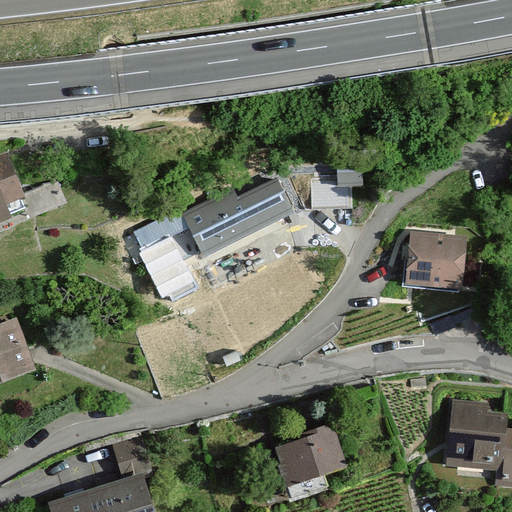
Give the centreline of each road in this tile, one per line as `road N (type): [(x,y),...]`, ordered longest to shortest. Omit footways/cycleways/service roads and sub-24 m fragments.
road 1 (residential): [(0,468),(82,432),(387,360),(476,355),(511,366)]
road 2 (motorway): [(0,88),(232,62),(511,17)]
road 3 (residential): [(0,130),(148,115)]
